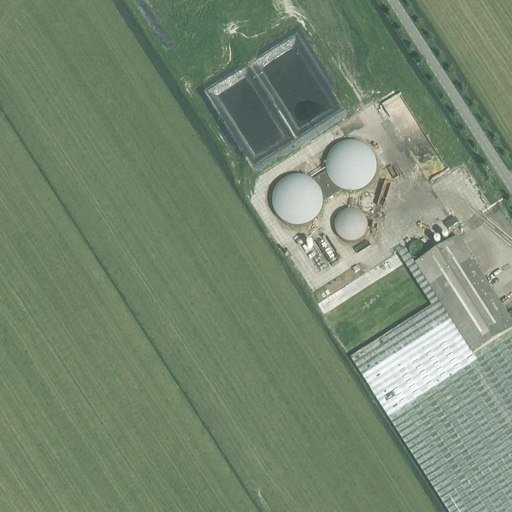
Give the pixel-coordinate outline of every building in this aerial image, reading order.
[(370,185),(374,180),(376,174),(377,169),(376,163),(374,157),(371,152),(367,148),(361,145),(355,143),(349,143),(343,144),(338,147),(333,150),(329,155),(327,161),(326,167),(326,173),(328,179),(332,185),(336,189),(342,192),(348,194),(354,194),(360,192),(366,189),(370,185)] [(323,198),(323,204),(342,192),(336,189),(332,185),(328,179),(326,173),(313,182),(317,186),(321,191),(323,198)] [(322,210),(323,204),(323,198),(321,191),(317,186),(313,182),(307,179),(301,177),(294,177),(288,179),(282,182),(277,187),(274,192),(272,199),(272,205),(274,211),(277,217),(281,221),(286,225),(292,227),(298,228),(304,227),(310,225),(315,221),(319,216),(322,210)] [(336,234),(339,238),(343,242),(348,243),(353,244),(358,242),(362,239),(366,235),(367,230),(368,226),(366,221),(364,217),(360,214),(356,212),(351,211),(346,212),(342,214),(338,218),(335,223),(335,228),(336,234)] [(307,230),(299,234),(302,240),(310,236),(307,230)] [(511,322),(457,238),(415,265),(473,356),(511,330),(511,322)] [(511,511),(511,330),(473,356),(415,265),(404,249),(317,305),(361,375),(448,511),(511,511)] [(341,276),(364,266),(362,261),(338,271),(341,276)]
